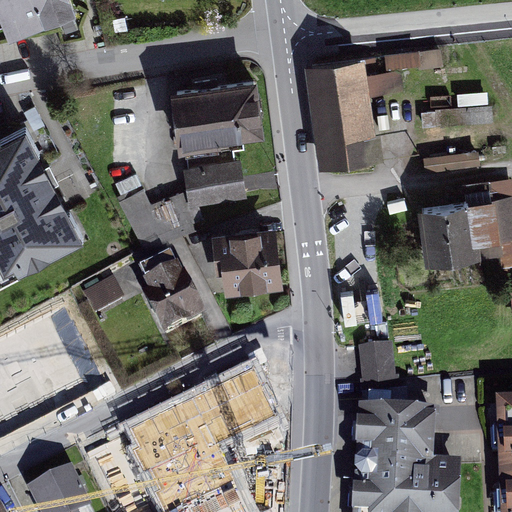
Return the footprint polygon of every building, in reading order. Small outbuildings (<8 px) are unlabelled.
[(0,0),(0,9),(9,31),(74,5),(72,0),(0,0)] [(438,48),(387,54),(389,68),(440,62),(438,48)] [(312,62),(325,166),(375,160),(363,56),(312,62)] [(242,134),(261,132),(255,79),(171,88),(177,141),(242,134)] [(36,105),(26,110),(35,129),(45,124),(36,105)] [(0,134),(0,270),(81,230),(26,121),(0,134)] [(187,165),(191,202),(245,195),(240,159),(234,159),(187,165)] [(123,198),(139,241),(168,231),(166,226),(161,228),(147,189),(123,198)] [(511,195),(413,209),(419,260),(511,247),(511,195)] [(225,282),(280,276),(274,226),(219,233),(225,282)] [(168,343),(205,326),(178,267),(141,284),(168,343)] [(114,277),(84,293),(95,313),(124,297),(114,277)] [(451,511),(452,466),(421,466),(421,418),(421,402),(395,402),(395,353),(354,353),(354,417),(354,491),(354,511),(451,511)] [(243,445),(245,450),(276,439),(257,385),(204,403),(222,452),(243,445)] [(511,511),(511,402),(500,403),(503,511),(511,511)] [(93,511),(71,468),(30,489),(41,511),(93,511)] [(197,511),(195,511),(277,511),(265,484),(220,503),(224,511),(197,511)]
